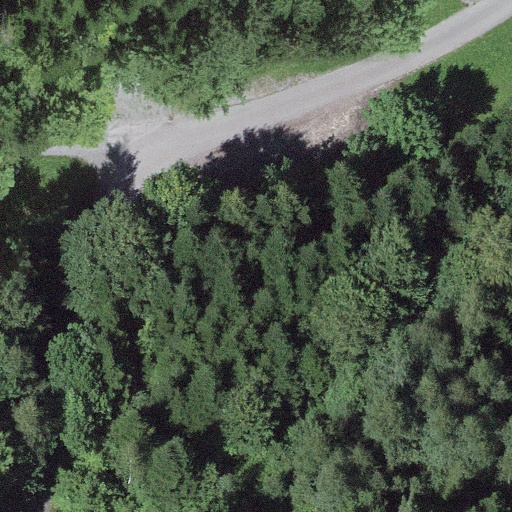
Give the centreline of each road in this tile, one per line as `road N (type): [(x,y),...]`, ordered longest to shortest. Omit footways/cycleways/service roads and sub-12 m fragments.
road 1 (track): [(131,139),(502,0)]
road 2 (track): [(131,139),(88,216),(51,328),(21,511)]
road 3 (track): [(0,142),(131,139)]
